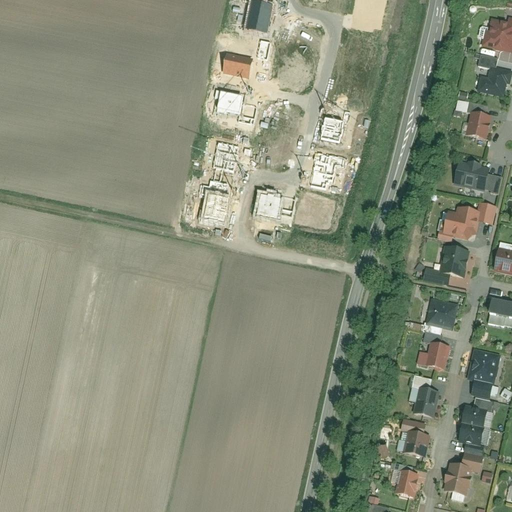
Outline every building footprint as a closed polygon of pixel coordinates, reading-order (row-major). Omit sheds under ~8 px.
[(511,24),(489,20),(483,50),(511,56),(511,24)] [(511,75),(488,70),(484,93),(507,98),(511,75)] [(456,101),(454,111),(464,114),(467,104),(456,101)] [(492,120),(474,117),(470,141),(488,144),(492,120)] [(490,171),(462,166),(457,190),(485,196),(490,171)] [(459,215),(447,213),(443,237),(475,243),(480,213),(460,209),(459,215)] [(511,251),(498,249),(494,272),(511,275),(511,251)] [(474,256),(455,253),(451,279),(469,283),(474,256)] [(452,273),(426,268),(423,282),(449,287),(452,273)] [(458,307),(430,302),(425,326),(453,331),(458,307)] [(511,307),(491,303),(487,320),(511,325),(511,307)] [(449,350),(431,347),(426,370),(445,373),(449,350)] [(501,355),(475,351),(469,382),(495,387),(501,355)] [(410,389),(408,402),(419,404),(421,391),(410,389)] [(437,397),(421,394),(417,417),(433,420),(437,397)] [(489,411),(467,407),(460,443),(482,447),(489,411)] [(430,439),(412,436),(408,459),(425,463),(430,439)] [(387,458),(387,446),(377,447),(377,459),(387,458)] [(485,458),(463,454),(461,469),(482,473),(485,458)] [(471,471),(450,467),(445,496),(466,500),(471,471)] [(490,485),(493,474),(482,472),(480,482),(490,485)] [(419,477),(399,473),(395,495),(415,498),(419,477)]
